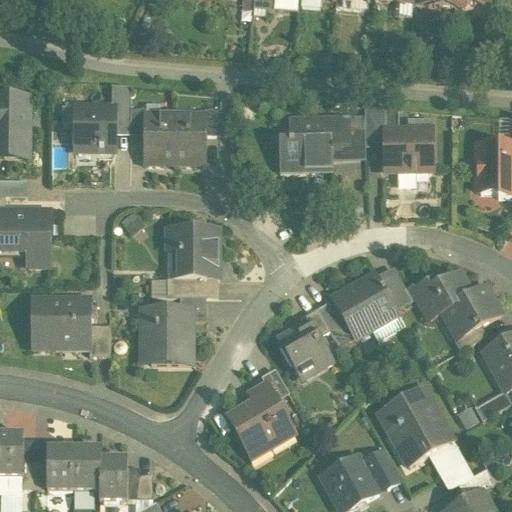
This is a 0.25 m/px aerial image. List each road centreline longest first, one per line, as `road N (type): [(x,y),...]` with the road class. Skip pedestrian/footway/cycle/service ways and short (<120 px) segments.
road 1 (residential): [(288,277),(243,222),(218,208),(74,200)]
road 2 (residential): [(288,277),(326,252),(415,239),(452,248),(511,284)]
road 3 (residential): [(179,447),(248,325),(288,277)]
road 4 (residential): [(179,447),(95,411),(0,395)]
